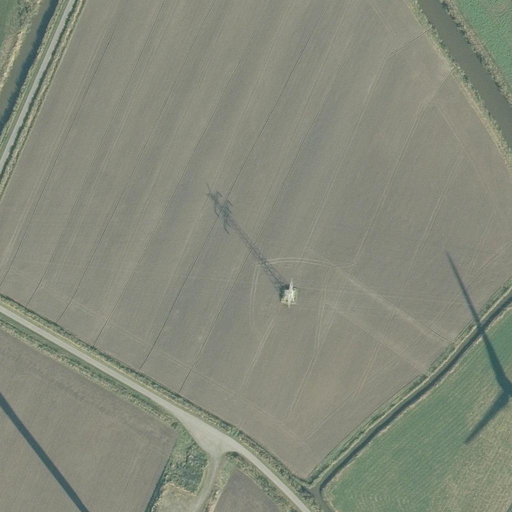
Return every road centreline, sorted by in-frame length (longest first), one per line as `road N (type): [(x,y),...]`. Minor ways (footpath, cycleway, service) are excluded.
road 1 (unclassified): [(307,511),(224,438),(0,309)]
road 2 (unclassified): [(0,176),(75,0)]
